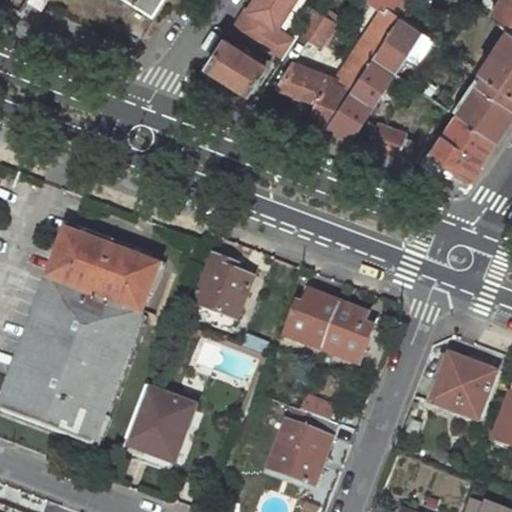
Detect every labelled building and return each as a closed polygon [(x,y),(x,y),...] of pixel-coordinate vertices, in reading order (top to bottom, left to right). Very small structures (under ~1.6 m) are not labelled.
[(136,0),(157,13),(165,0),(136,0)] [(296,0),(254,0),(248,10),(246,8),(231,32),(238,36),(237,37),(247,43),(247,42),(263,52),(266,48),(283,59),(295,40),(278,28),(296,0)] [(411,2),(408,0),(365,0),(366,0),(383,12),(337,83),(353,89),(374,58),(401,16),(411,2)] [(511,0),(503,0),(493,15),(510,27),(511,28),(511,0)] [(315,8),(301,31),(322,45),(337,22),(315,8)] [(421,29),(401,16),(374,58),(393,71),(421,29)] [(511,28),(510,27),(481,71),(486,75),(511,92),(511,28)] [(267,65),(243,49),(247,43),(237,37),(233,43),(226,38),(209,65),(250,91),(267,65)] [(393,71),(374,58),(353,89),(328,127),(350,136),(393,71)] [(337,83),(294,67),(280,88),(318,102),(312,121),(328,127),(353,89),(337,83)] [(511,92),(486,75),(479,84),(459,115),(496,140),(511,116),(511,92)] [(496,140),(459,115),(425,164),(468,181),(496,140)] [(380,124),(369,143),(399,154),(407,133),(385,126),(380,124)] [(163,269),(72,234),(5,412),(98,448),(163,269)] [(201,241),(195,258),(204,261),(211,244),(201,241)] [(242,267),(215,257),(196,310),(240,327),(255,283),(238,277),(242,267)] [(338,302),(306,290),(289,334),(321,345),(338,302)] [(377,318),(338,302),(321,345),(320,350),(359,364),(377,318)] [(499,376),(450,358),(432,404),(481,423),(499,376)] [(178,462),(200,405),(153,387),(134,437),(164,449),(161,456),(178,462)] [(511,389),(494,439),(511,446),(511,389)] [(308,411),(329,420),(334,406),(306,395),(301,409),(308,411)] [(302,426),(290,421),(273,469),(316,486),(340,424),(329,420),(308,411),(302,426)] [(503,511),(470,499),(465,511),(503,511)] [(22,511),(0,503),(0,511),(22,511)]
